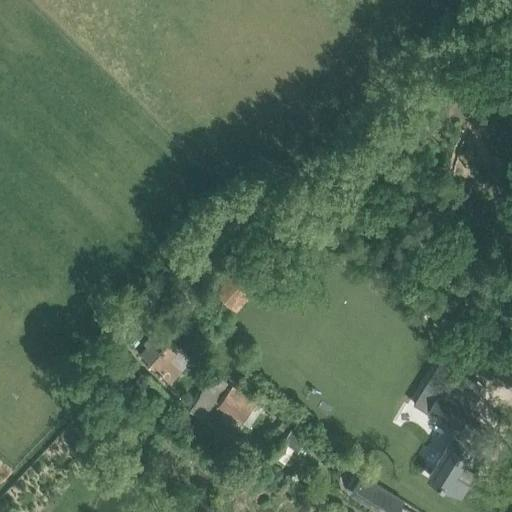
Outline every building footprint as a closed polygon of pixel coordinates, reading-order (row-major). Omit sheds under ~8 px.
[(489,70),(476,77),(474,72),(466,76),(469,81),(479,100),(499,89),(489,70)] [(236,307),(262,278),(240,258),(214,288),(236,307)] [(168,316),(159,326),(173,339),(183,328),(168,316)] [(181,346),(173,339),(159,326),(143,343),(147,346),(140,354),(158,371),(161,374),(171,383),(172,382),(171,381),(182,369),(170,357),(181,346)] [(203,418),(227,382),(211,370),(186,407),(203,418)] [(242,420),(253,404),(230,388),(219,405),(225,409),(223,412),(236,422),(239,418),(242,420)] [(472,408),(441,390),(426,415),(456,434),(472,408)] [(485,436),(470,427),(463,422),(463,424),(456,434),(464,439),(478,447),(485,436)] [(282,443),(298,452),(306,438),(291,429),(282,443)] [(421,466),(431,473),(430,475),(441,482),(440,483),(444,485),(445,484),(460,493),(470,477),(467,476),(482,451),(455,434),(446,449),(435,443),(421,466)] [(411,511),(401,505),(404,500),(361,474),(350,492),(383,511),(411,511)]
